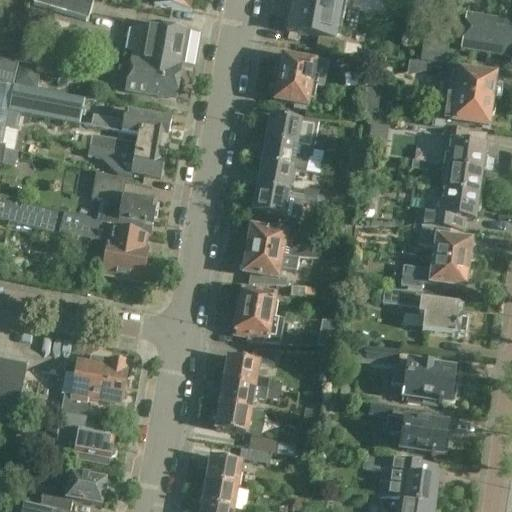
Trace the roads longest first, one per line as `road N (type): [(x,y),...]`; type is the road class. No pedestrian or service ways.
road 1 (residential): [(175,340),(242,0)]
road 2 (residential): [(175,340),(0,306)]
road 3 (residential): [(144,511),(175,340)]
road 4 (residential): [(511,354),(489,511)]
